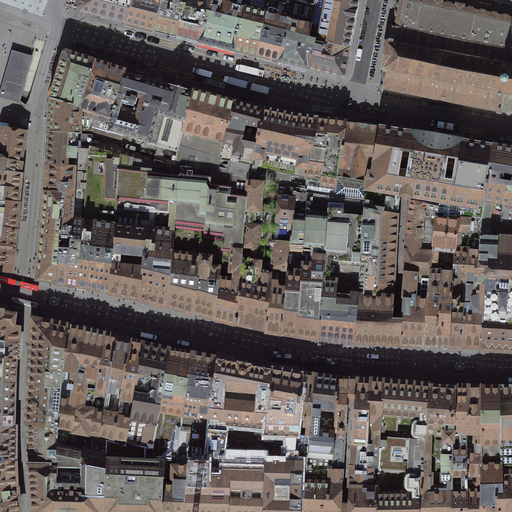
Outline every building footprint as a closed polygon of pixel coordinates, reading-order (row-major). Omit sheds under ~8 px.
[(131,0),(81,0),(78,9),(80,11),(104,17),(125,22),(131,0)] [(153,30),(160,0),(131,0),(125,22),(126,22),(126,23),(146,28),(153,30)] [(185,0),(160,0),(153,30),(154,30),(154,29),(165,32),(176,35),(185,0)] [(185,0),(176,35),(189,38),(198,41),(199,42),(209,0),(185,0)] [(246,0),(209,0),(199,42),(216,46),(234,50),(246,0)] [(270,0),(246,0),(234,50),(235,51),(235,50),(246,52),(256,55),(270,0)] [(293,0),(270,0),(256,55),(268,58),(278,60),(278,61),(278,62),(293,0)] [(312,21),(317,0),(315,0),(293,0),(278,62),(292,65),(307,69),(307,68),(314,41),(314,40),(308,39),(311,25),(312,21)] [(317,0),(312,21),(354,29),(354,28),(353,27),(354,22),(355,22),(355,20),(356,16),(357,12),(357,10),(358,4),(359,2),(358,2),(358,1),(357,0),(317,0)] [(415,31),(422,0),(398,0),(396,9),(393,26),(400,27),(400,28),(415,31)] [(435,0),(422,0),(415,31),(511,51),(511,16),(475,9),(435,0)] [(353,30),(354,29),(312,21),(311,25),(308,39),(314,40),(314,41),(318,42),(318,43),(350,49),(350,48),(349,48),(349,47),(349,44),(350,44),(350,43),(350,39),(351,34),(352,35),(352,33),(351,33),(352,30),(353,30),(353,29),(353,30)] [(400,27),(393,26),(392,26),(388,42),(387,42),(385,56),(382,69),(383,70),(380,86),(500,110),(502,102),(503,93),(508,94),(508,97),(509,97),(510,95),(511,95),(511,51),(415,31),(400,28),(400,27)] [(314,41),(307,68),(330,74),(341,77),(342,77),(343,77),(344,77),(344,76),(345,76),(345,74),(346,67),(348,58),(348,57),(349,50),(350,49),(318,43),(318,42),(314,41)] [(51,99),(80,107),(94,62),(66,53),(65,53),(65,54),(63,61),(51,99)] [(19,56),(16,55),(14,65),(5,95),(8,96),(18,99),(29,58),(19,55),(19,56)] [(94,62),(80,107),(79,108),(80,108),(79,120),(79,126),(90,126),(108,131),(110,122),(110,121),(124,72),(109,67),(94,62)] [(143,77),(124,72),(110,121),(110,122),(108,131),(150,142),(149,144),(176,151),(177,152),(182,130),(192,91),(178,87),(161,82),(143,77)] [(174,160),(172,167),(178,169),(176,194),(169,261),(167,304),(180,307),(194,311),(201,265),(211,165),(218,167),(219,159),(221,154),(223,141),(224,141),(235,102),(213,97),(192,91),(182,130),(177,152),(176,151),(175,157),(173,156),(172,160),(174,160)] [(50,111),(49,131),(79,133),(79,126),(79,120),(80,108),(79,108),(80,107),(51,99),(50,111)] [(247,178),(263,110),(249,106),(235,102),(224,141),(223,141),(221,154),(219,159),(232,162),(229,175),(247,178)] [(306,173),(318,120),(299,117),(299,118),(298,118),(298,119),(293,118),(288,117),(288,116),(263,110),(264,110),(263,110),(247,178),(246,181),(248,181),(266,183),(266,189),(279,190),(283,191),(284,186),(290,187),(306,189),(307,174),(306,173)] [(289,245),(282,331),(289,333),(297,334),(318,337),(324,258),(325,259),(326,245),(327,225),(329,196),(334,197),(336,184),(317,181),(328,121),(318,119),(318,120),(306,173),(307,174),(306,189),(290,187),(289,197),(295,198),(291,236),(290,236),(289,245)] [(330,121),(328,121),(317,181),(336,184),(345,123),(343,122),(343,123),(336,122),(330,121)] [(334,197),(365,200),(381,127),(368,126),(368,125),(363,124),(357,124),(345,123),(336,184),(334,197)] [(365,200),(364,205),(369,206),(368,210),(375,211),(394,213),(394,209),(398,209),(401,194),(401,195),(401,196),(402,197),(403,198),(404,199),(405,199),(406,199),(407,199),(408,199),(409,199),(410,198),(410,197),(411,197),(411,196),(412,196),(411,201),(438,206),(436,214),(448,216),(458,217),(470,218),(481,218),(487,172),(491,145),(490,145),(490,144),(489,144),(489,143),(488,143),(488,144),(487,144),(479,143),(479,142),(478,142),(478,141),(477,141),(477,142),(476,142),(476,143),(468,141),(467,141),(467,140),(466,140),(465,140),(465,139),(465,138),(464,138),(463,138),(462,138),(462,139),(457,138),(451,137),(451,136),(450,136),(449,136),(448,137),(443,136),(442,135),(442,134),(441,134),(440,134),(440,135),(434,134),(433,134),(433,133),(432,133),(431,133),(431,134),(425,133),(425,132),(424,132),(424,131),(423,131),(422,132),(417,131),(411,130),(411,129),(410,129),(409,129),(409,130),(408,130),(408,131),(408,130),(407,130),(406,130),(405,131),(396,129),(396,128),(395,128),(394,128),(393,128),(393,129),(384,127),(383,127),(383,126),(382,126),(381,126),(381,127),(365,200)] [(0,158),(2,159),(20,162),(23,149),(25,134),(2,129),(2,130),(0,130),(0,158)] [(48,147),(47,165),(75,167),(76,148),(89,149),(90,146),(92,135),(82,134),(82,133),(80,133),(80,134),(79,134),(79,133),(49,131),(49,132),(48,147)] [(511,148),(491,144),(491,145),(487,172),(481,218),(480,236),(511,238),(511,148)] [(98,289),(108,291),(113,249),(115,213),(118,172),(120,154),(90,146),(89,149),(89,150),(83,220),(94,221),(87,287),(98,289)] [(72,284),(76,285),(81,246),(83,220),(89,150),(89,149),(76,148),(75,167),(71,219),(67,284),(72,284)] [(153,300),(167,304),(169,261),(176,194),(178,169),(172,167),(172,168),(120,154),(118,172),(115,213),(147,216),(139,297),(153,300)] [(0,171),(19,174),(19,173),(18,173),(19,167),(20,162),(2,159),(0,158),(0,171)] [(201,265),(194,311),(204,314),(214,317),(224,319),(234,322),(240,269),(242,249),(248,181),(246,181),(247,178),(229,175),(232,162),(219,159),(218,167),(211,165),(201,265)] [(71,219),(75,167),(47,165),(47,177),(46,191),(60,192),(58,219),(60,219),(60,218),(71,219)] [(0,186),(18,188),(19,181),(19,174),(0,171),(0,186)] [(242,249),(240,269),(234,322),(249,325),(265,328),(271,276),(271,274),(272,262),(277,214),(279,190),(266,189),(266,183),(248,181),(242,249)] [(0,239),(13,241),(14,228),(14,227),(18,188),(0,186),(0,239)] [(271,276),(265,328),(274,330),(282,331),(289,245),(290,236),(291,236),(295,198),(289,197),(290,187),(284,186),(283,191),(279,190),(277,214),(272,262),(271,274),(271,276)] [(44,213),(37,278),(46,280),(55,281),(60,219),(58,219),(60,192),(46,191),(44,213)] [(365,200),(334,197),(329,196),(327,225),(326,245),(325,259),(324,258),(318,337),(336,339),(355,341),(360,275),(361,238),(363,209),(364,205),(365,200)] [(438,206),(411,201),(408,215),(408,220),(407,236),(421,237),(422,216),(430,217),(430,214),(435,214),(436,214),(438,206)] [(398,213),(398,209),(394,209),(394,213),(375,211),(368,210),(369,206),(364,205),(363,209),(361,238),(360,275),(355,341),(379,342),(400,343),(402,319),(401,319),(401,317),(392,317),(398,213)] [(115,213),(113,249),(108,291),(112,292),(139,297),(147,216),(115,213)] [(430,217),(422,216),(421,237),(407,236),(406,243),(406,250),(421,251),(432,252),(435,214),(430,214),(430,217)] [(436,214),(435,214),(432,252),(431,270),(429,294),(424,344),(431,344),(437,344),(439,310),(440,298),(443,272),(442,272),(445,250),(448,216),(436,214)] [(454,264),(458,217),(448,216),(445,250),(442,272),(443,272),(440,298),(439,310),(437,344),(443,345),(448,345),(454,264)] [(465,303),(470,218),(458,217),(454,264),(448,345),(455,345),(462,345),(465,303)] [(61,282),(67,284),(71,219),(60,218),(60,219),(55,281),(61,282)] [(480,236),(481,218),(470,218),(465,303),(462,345),(472,346),(481,347),(484,295),(485,268),(478,268),(480,236)] [(81,246),(76,285),(82,286),(87,287),(94,221),(83,220),(81,246)] [(504,348),(511,348),(511,238),(480,236),(478,268),(485,268),(484,295),(481,347),(504,348)] [(0,249),(12,251),(12,246),(13,241),(0,239),(0,249)] [(0,267),(10,269),(11,260),(12,251),(0,249),(0,267)] [(421,251),(406,250),(404,272),(403,297),(402,297),(401,317),(401,319),(402,319),(400,343),(412,344),(424,344),(429,294),(431,270),(432,252),(421,251)] [(0,285),(0,284),(0,324),(18,326),(18,325),(16,325),(16,312),(7,311),(8,307),(6,305),(0,303),(0,285)] [(44,385),(50,323),(33,320),(30,367),(30,383),(44,385)] [(52,323),(50,323),(44,385),(30,383),(26,423),(29,423),(31,423),(57,428),(61,380),(68,327),(52,323)] [(0,338),(17,340),(18,326),(0,324),(0,338)] [(84,330),(76,328),(68,327),(61,380),(57,428),(72,431),(76,392),(84,330)] [(72,431),(99,436),(105,398),(94,396),(104,335),(94,333),(84,330),(76,392),(72,431)] [(106,438),(114,440),(122,385),(129,340),(117,338),(104,335),(94,396),(105,398),(99,436),(106,438)] [(17,349),(17,340),(0,338),(0,356),(16,358),(17,358),(17,349)] [(125,444),(125,441),(135,388),(142,343),(136,342),(129,340),(122,385),(114,440),(125,444)] [(135,388),(125,441),(141,445),(153,448),(168,350),(169,349),(156,346),(142,343),(135,388)] [(165,458),(176,459),(177,454),(191,353),(181,352),(168,350),(153,448),(152,451),(166,453),(165,458)] [(172,464),(187,464),(188,456),(192,457),(193,454),(204,456),(209,415),(208,415),(216,358),(204,356),(191,353),(177,454),(176,459),(165,458),(164,476),(172,477),(172,464)] [(0,381),(15,382),(15,370),(16,358),(0,356),(0,381)] [(300,511),(302,468),(307,468),(310,435),(296,434),(303,374),(271,369),(265,367),(216,358),(208,415),(209,415),(204,456),(193,454),(192,457),(188,456),(187,464),(185,490),(183,511),(300,511)] [(309,375),(303,374),(296,434),(310,435),(315,375),(309,375)] [(334,435),(338,378),(327,377),(315,375),(310,435),(307,468),(332,468),(334,435)] [(342,468),(347,403),(351,403),(354,404),(355,404),(357,379),(356,378),(353,378),(350,378),(345,378),(338,378),(334,435),(332,468),(342,468)] [(367,442),(371,380),(364,379),(357,379),(355,404),(354,404),(352,441),(350,473),(367,473),(367,467),(367,442)] [(367,467),(378,468),(379,444),(381,420),(383,381),(377,380),(371,380),(367,442),(367,467)] [(14,393),(15,382),(0,381),(0,486),(15,485),(14,473),(14,464),(14,442),(14,434),(15,424),(14,424),(14,393)] [(423,469),(423,463),(426,423),(429,385),(383,381),(381,420),(379,444),(378,468),(377,488),(376,511),(419,511),(419,474),(422,474),(423,469)] [(452,450),(455,387),(443,386),(429,385),(426,423),(423,463),(430,463),(430,471),(442,470),(441,470),(452,471),(452,462),(452,450)] [(511,511),(511,386),(501,387),(501,442),(502,470),(496,471),(499,511),(511,511)] [(467,426),(468,387),(462,387),(455,387),(452,450),(452,462),(467,461),(467,445),(468,434),(467,426)] [(468,434),(467,445),(475,445),(475,448),(481,448),(482,387),(475,387),(468,387),(467,426),(468,434)] [(481,448),(480,511),(499,511),(496,471),(502,470),(501,442),(501,387),(491,387),(482,387),(481,448)] [(103,511),(106,438),(99,436),(72,431),(57,428),(31,423),(29,423),(29,424),(29,464),(31,487),(30,487),(32,511),(103,511)] [(106,438),(103,511),(161,511),(163,476),(164,476),(165,458),(166,453),(152,451),(153,448),(141,445),(125,441),(125,444),(114,440),(106,438)] [(475,445),(467,445),(467,461),(467,490),(467,511),(480,511),(481,448),(475,448),(475,445)] [(467,511),(467,490),(467,461),(452,462),(452,471),(452,511),(467,511)] [(452,511),(452,471),(441,470),(442,470),(430,471),(430,463),(423,463),(423,469),(422,474),(419,474),(419,511),(452,511)] [(172,477),(164,476),(163,476),(161,511),(183,511),(185,490),(187,464),(172,464),(172,477)] [(377,488),(378,468),(367,467),(367,473),(350,473),(350,480),(350,487),(377,488)] [(302,468),(300,511),(348,511),(349,502),(340,501),(341,494),(342,468),(332,468),(307,468),(302,468)] [(16,491),(15,485),(0,486),(0,500),(16,498),(16,491)] [(376,511),(377,488),(350,487),(349,494),(349,502),(348,511),(376,511)] [(17,511),(17,506),(16,498),(0,500),(0,511),(17,511)]
